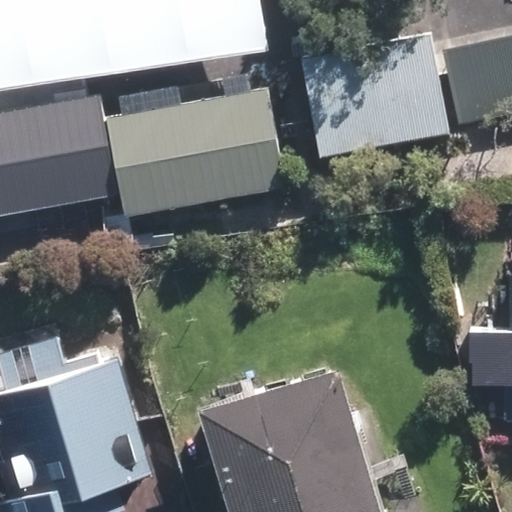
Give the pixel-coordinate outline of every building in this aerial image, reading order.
[(441,26),(303,45),(317,147),(455,127),(441,26)] [(273,84),(117,106),(131,202),(287,180),(273,84)] [(102,94),(0,108),(0,218),(117,202),(102,94)] [(511,268),(497,269),(499,424),(511,424),(511,268)] [(0,511),(121,511),(129,510),(121,483),(144,476),(109,349),(62,362),(55,336),(0,350),(0,511)] [(364,511),(321,371),(179,414),(208,511),(364,511)]
